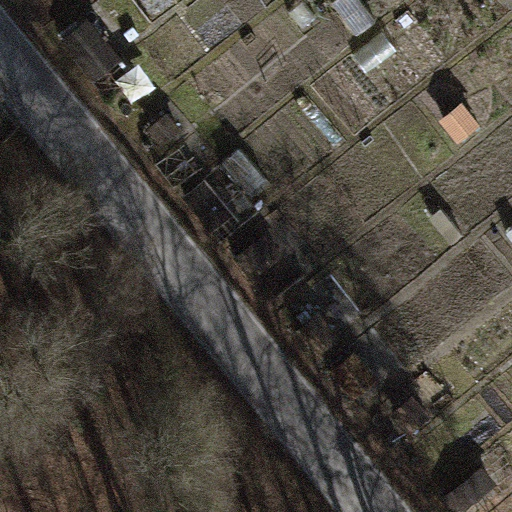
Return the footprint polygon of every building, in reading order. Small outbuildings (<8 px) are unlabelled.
[(91,24),(68,42),(96,79),(120,62),(91,24)] [(374,113),(340,69),(319,85),(353,129),(374,113)] [(316,115),(306,102),(255,140),(265,154),(316,115)] [(166,113),(146,130),(164,151),(184,133),(166,113)] [(443,162),(410,118),(387,135),(421,179),(443,162)] [(492,176),(474,152),(461,162),(479,186),(492,176)] [(315,251),(292,221),(271,237),(294,267),(315,251)] [(359,365),(337,382),(360,412),(382,395),(359,365)] [(496,436),(471,403),(449,419),(474,453),(496,436)] [(511,478),(511,455),(504,447),(459,487),(478,509),(511,478)] [(511,511),(511,501),(498,511),(511,511)]
